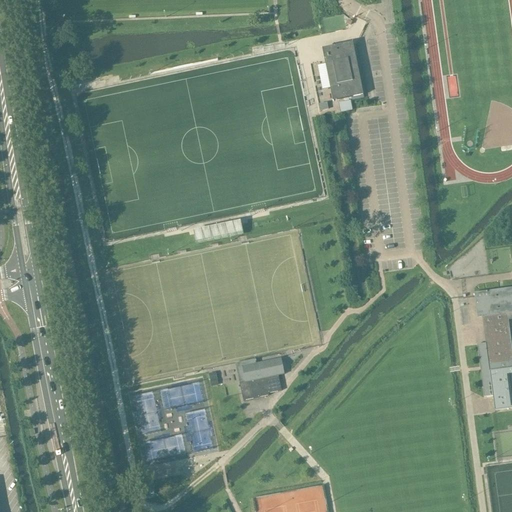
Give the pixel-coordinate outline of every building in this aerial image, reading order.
[(331,89),(334,88),(337,100),(352,97),(363,95),(352,43),(326,48),(328,60),(325,61),(331,89)] [(351,101),(338,103),(340,113),(353,111),(351,101)] [(327,103),(319,105),(320,111),(328,110),(327,103)] [(347,250),(330,254),(336,281),(353,278),(347,250)] [(511,287),(474,293),(477,318),(482,317),(486,344),(477,345),(480,366),(483,366),(484,372),(481,372),(484,397),(493,396),(495,411),(511,408),(511,347),(508,320),(507,320),(506,314),(511,313),(511,287)] [(239,383),(243,401),(268,396),(268,394),(281,391),(278,375),(284,374),(280,359),(242,367),(245,381),(239,383)] [(211,386),(217,385),(215,373),(212,373),(209,374),(211,386)]
